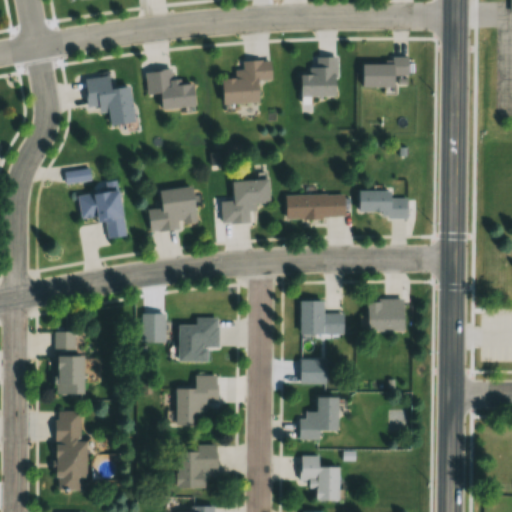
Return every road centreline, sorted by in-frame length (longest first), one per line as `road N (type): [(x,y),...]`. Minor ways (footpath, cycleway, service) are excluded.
road 1 (secondary): [(450,511),(455,0)]
road 2 (residential): [(13,511),(14,205),(43,110),(35,46)]
road 3 (residential): [(0,51),(206,23),(455,15)]
road 4 (residential): [(0,299),(194,268),(427,258)]
road 5 (residential): [(256,511),(260,262)]
